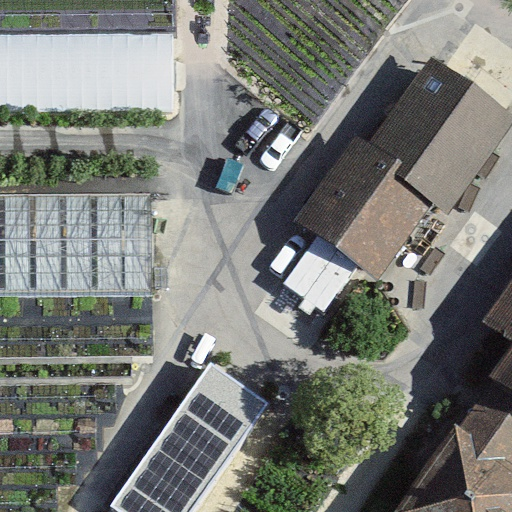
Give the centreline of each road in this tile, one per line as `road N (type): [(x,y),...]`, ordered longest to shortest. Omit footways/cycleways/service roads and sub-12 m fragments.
road 1 (track): [(0,147),(202,150),(199,0)]
road 2 (track): [(511,227),(434,372),(339,511)]
